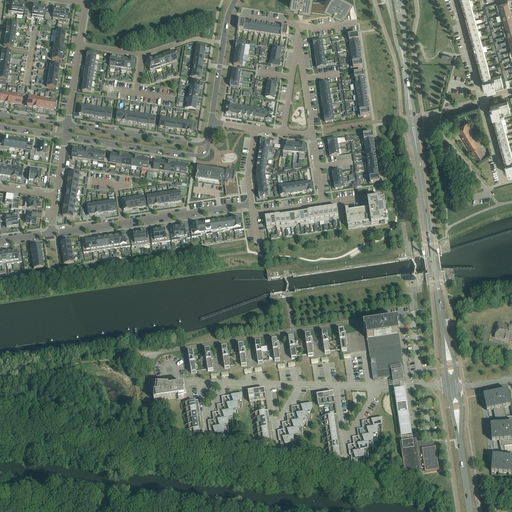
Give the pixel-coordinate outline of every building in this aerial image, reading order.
[(348,6),(351,0),(326,0),(325,2),(312,2),(312,0),(290,0),(289,7),(297,8),(296,11),(297,11),(303,12),(303,10),(305,10),(307,10),(307,12),(311,12),(321,14),(325,15),(327,12),(329,7),(331,8),(330,10),(336,13),(337,11),(342,14),(344,15),(344,13),(348,6)] [(491,78),(469,0),(460,0),(465,14),(465,13),(466,17),(466,16),(465,16),(483,80),(491,78)] [(18,3),(18,2),(14,1),(14,3),(13,2),(12,8),(9,7),(8,14),(11,15),(11,14),(17,14),(16,16),(17,16),(19,3),(18,3)] [(496,5),(498,10),(509,7),(508,2),(496,5)] [(511,12),(509,7),(498,10),(499,15),(511,12)] [(67,23),(68,16),(65,16),(66,11),(64,10),(65,9),(61,8),(60,10),(58,22),(67,23)] [(511,17),(511,12),(499,15),(501,21),(503,20),(511,17)] [(511,23),(511,17),(503,20),(505,25),(511,23)] [(178,64),(174,52),(169,54),(172,65),(172,66),(178,64)] [(172,65),(169,54),(163,56),(166,65),(167,67),(172,65)] [(166,65),(163,56),(158,58),(161,67),(166,65)] [(161,67),(158,58),(153,60),(156,70),(156,71),(162,69),(161,67)] [(153,60),(153,59),(147,61),(150,72),(156,70),(153,60)] [(491,78),(483,80),(484,86),(485,90),(503,86),(500,75),(491,77),(491,78)] [(25,101),(26,95),(22,94),(17,93),(15,105),(21,106),(22,100),(25,101)] [(35,96),(26,95),(25,101),(28,101),(27,107),(33,107),(33,108),(35,96)] [(490,106),(492,116),(501,114),(510,112),(507,101),(490,106)] [(233,106),(234,103),(228,102),(226,114),(232,115),(233,106)] [(267,108),(267,111),(266,120),(265,120),(265,121),(271,121),(273,109),(267,108)] [(511,161),(511,154),(501,114),(492,116),(505,163),(511,161)] [(470,149),(479,144),(480,145),(481,145),(467,122),(457,128),(470,149)] [(3,150),(9,151),(11,139),(8,139),(8,138),(6,138),(5,138),(4,145),(1,144),(0,148),(0,150),(3,151),(3,150)] [(260,146),(261,146),(269,147),(272,148),(273,142),(261,140),(260,146)] [(30,156),(34,156),(35,150),(31,149),(33,142),(30,142),(30,141),(28,141),(27,141),(27,142),(27,141),(25,151),(31,152),(30,156)] [(36,150),(35,156),(39,157),(39,155),(45,156),(45,155),(45,153),(46,154),(47,150),(46,150),(46,146),(47,145),(46,144),(43,143),(43,144),(40,144),(40,145),(39,150),(36,150)] [(485,153),(480,145),(479,144),(470,149),(476,158),(485,153)] [(98,164),(107,166),(108,159),(105,159),(106,154),(100,153),(98,164)] [(107,166),(116,167),(118,155),(117,155),(112,155),(111,160),(108,159),(107,166)] [(142,171),(150,172),(151,166),(148,165),(149,160),(143,159),(142,171)] [(150,172),(159,174),(161,162),(155,161),(154,166),(151,166),(150,172)] [(187,166),(182,165),(180,177),(185,178),(186,173),(187,173),(188,169),(187,168),(187,166)] [(26,173),(27,166),(23,166),(23,170),(18,169),(16,178),(21,179),(22,179),(23,172),(26,173)] [(34,181),(36,168),(27,166),(26,173),(29,173),(28,180),(29,180),(34,181)] [(45,169),(36,168),(34,181),(39,182),(40,182),(41,175),(44,176),(45,169)] [(198,168),(196,180),(221,184),(221,185),(224,186),(226,196),(238,195),(236,183),(234,182),(234,177),(233,177),(234,173),(226,172),(226,174),(223,173),(223,172),(220,171),(220,173),(213,172),(214,170),(207,169),(207,171),(201,170),(201,168),(198,168)] [(18,210),(20,200),(19,200),(13,199),(13,197),(11,196),(11,197),(6,196),(5,204),(12,205),(11,210),(18,210)] [(387,224),(384,199),(368,202),(369,207),(362,208),(362,210),(360,211),(360,208),(359,208),(360,211),(349,212),(348,210),(345,211),(348,230),(387,224)] [(39,201),(28,200),(27,208),(23,207),(23,211),(25,211),(31,212),(31,209),(36,210),(37,207),(38,207),(39,201)] [(30,215),(31,212),(25,211),(24,214),(27,215),(27,217),(26,223),(35,225),(36,219),(35,218),(35,216),(30,215)] [(16,214),(10,215),(12,227),(17,226),(17,220),(20,220),(19,216),(16,216),(16,214)] [(12,227),(10,215),(1,216),(2,222),(5,222),(6,228),(12,227)] [(233,219),(234,229),(234,231),(244,230),(243,224),(240,224),(239,218),(233,219)] [(199,224),(193,225),(194,231),(191,231),(192,238),(201,236),(201,235),(199,224)] [(185,226),(179,227),(181,239),(186,238),(187,239),(190,239),(189,232),(186,233),(185,226)] [(181,239),(179,227),(173,228),(174,235),(171,235),(172,241),(181,240),(181,239)] [(165,229),(159,230),(161,243),(170,242),(169,235),(166,236),(165,229)] [(161,243),(159,230),(153,231),(154,237),(151,238),(152,244),(161,243)] [(145,232),(139,233),(141,246),(150,245),(149,238),(146,239),(145,232)] [(141,246),(139,233),(133,234),(134,240),(131,241),(132,247),(141,246)] [(119,236),(121,248),(130,247),(129,240),(126,241),(125,235),(119,236)] [(93,252),(91,240),(85,241),(86,247),(83,247),(84,253),(93,252)] [(17,257),(17,251),(11,252),(12,264),(21,263),(21,256),(17,257)] [(398,320),(383,322),(384,325),(379,326),(379,323),(363,325),(364,330),(366,330),(367,339),(399,334),(397,325),(399,325),(398,320)] [(495,338),(511,341),(511,327),(498,324),(495,338)] [(346,333),(344,333),(344,331),(339,331),(340,341),(345,340),(347,340),(346,333)] [(405,375),(399,334),(367,339),(373,380),(393,377),(393,381),(404,381),(403,376),(405,375)] [(312,338),(311,338),(310,336),(305,336),(307,346),(312,345),(313,345),(312,338)] [(279,343),(277,343),(277,341),(272,341),(273,351),(278,350),(280,350),(279,343)] [(257,354),(257,353),(262,353),(263,352),(267,352),(267,348),(261,348),(260,343),(255,344),(256,346),(254,346),(255,354),(257,354)] [(245,348),(244,348),(244,346),(238,346),(240,356),(245,355),(246,355),(245,348)] [(212,353),(210,353),(210,350),(205,351),(207,361),(212,360),(213,360),(212,353)] [(184,385),(169,387),(169,386),(158,385),(157,393),(156,393),(157,401),(178,398),(179,401),(187,398),(185,392),(184,385)] [(479,396),(487,433),(489,456),(492,456),(491,472),(511,473),(511,452),(502,452),(502,445),(511,444),(511,411),(511,406),(508,390),(479,396)] [(395,392),(396,404),(407,403),(406,394),(401,394),(401,392),(395,392)] [(242,394),(230,396),(227,396),(228,399),(229,399),(230,403),(238,402),(242,402),(242,409),(242,394)] [(237,417),(238,402),(230,403),(227,403),(223,404),(223,407),(224,407),(225,411),(233,410),(237,410),(237,417)] [(408,413),(407,403),(396,404),(398,414),(408,413)] [(312,404),(300,406),(297,406),(297,409),(299,409),(299,413),(307,412),(311,412),(311,419),(312,419),(312,404)] [(233,425),(233,410),(225,411),(222,411),(218,412),(219,415),(220,415),(221,419),(229,418),(233,418),(232,425),(233,425)] [(307,427),(307,412),(299,413),(296,413),(292,414),(293,417),(294,417),(295,421),(303,420),(307,420),(307,427)] [(410,423),(408,413),(398,414),(399,424),(410,423)] [(228,433),(229,418),(221,419),(218,419),(213,420),(214,423),(215,423),(216,427),(224,426),(228,425),(228,433)] [(382,418),(369,420),(367,420),(368,424),(369,423),(370,427),(370,428),(378,426),(378,427),(382,426),(382,433),(382,418)] [(302,435),(303,420),(295,421),(292,421),(288,422),(288,425),(290,425),(290,429),(298,428),(302,427),(302,435)] [(412,434),(410,423),(399,424),(401,433),(404,433),(404,434),(411,434),(412,434)] [(224,441),(224,426),(216,427),(213,427),(209,428),(209,431),(211,431),(211,435),(223,433),(223,441),(224,441)] [(378,434),(378,427),(378,426),(370,428),(370,427),(367,428),(363,428),(363,431),(364,431),(365,435),(373,434),(373,435),(378,434)] [(298,443),(298,428),(290,429),(287,429),(283,430),(284,433),(285,433),(286,437),(294,436),(298,435),(298,443)] [(373,449),(373,435),(373,434),(365,435),(362,436),(358,436),(359,439),(360,439),(361,443),(369,442),(373,442),(372,449),(373,449)] [(293,451),(294,436),(286,437),(283,437),(279,438),(279,441),(280,441),(281,445),(293,443),(293,451)] [(421,473),(417,441),(417,439),(400,442),(405,475),(421,473)] [(439,470),(435,447),(435,442),(417,441),(421,473),(439,470)] [(368,457),(369,442),(361,443),(358,444),(354,444),(354,447),(355,447),(356,451),(364,450),(368,450),(368,457)] [(364,465),(364,450),(356,451),(353,452),(349,452),(349,455),(351,455),(351,460),(364,458),(363,465),(364,465)]
